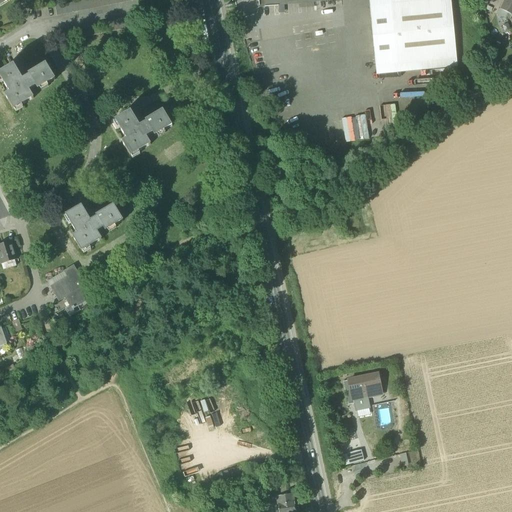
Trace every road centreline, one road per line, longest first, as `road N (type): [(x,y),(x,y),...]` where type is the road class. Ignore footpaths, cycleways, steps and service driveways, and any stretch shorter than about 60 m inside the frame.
road 1 (secondary): [(210,0),(320,511)]
road 2 (residential): [(18,222),(74,191),(92,161),(93,120),(41,30),(0,47)]
